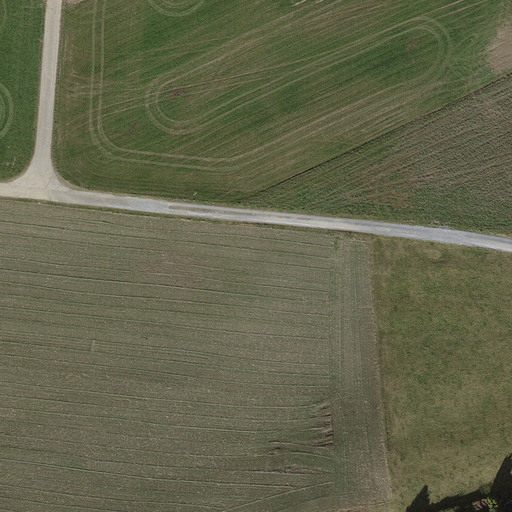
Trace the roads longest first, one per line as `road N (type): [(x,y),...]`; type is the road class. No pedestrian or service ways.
road 1 (track): [(511,244),(0,189)]
road 2 (track): [(55,0),(39,193)]
